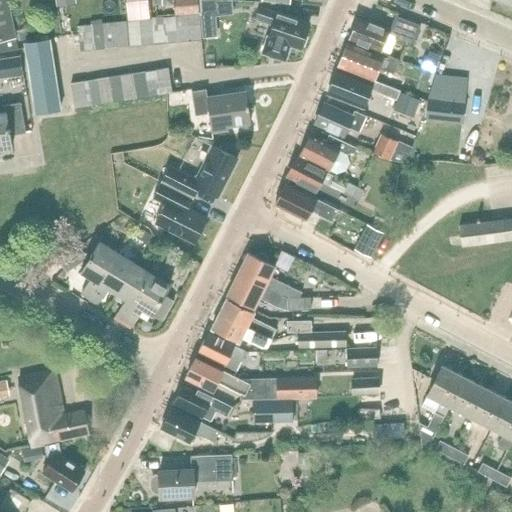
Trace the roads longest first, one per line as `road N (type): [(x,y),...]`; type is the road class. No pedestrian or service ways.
road 1 (residential): [(249,211),(511,354)]
road 2 (residential): [(249,211),(346,0)]
road 3 (residential): [(0,277),(166,370)]
road 4 (residential): [(166,370),(249,211)]
road 5 (residential): [(89,511),(166,370)]
